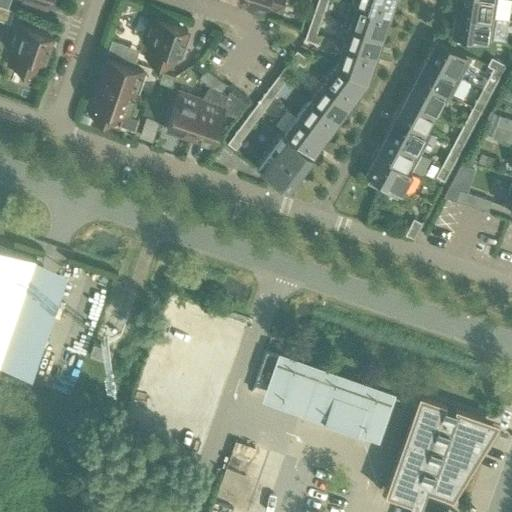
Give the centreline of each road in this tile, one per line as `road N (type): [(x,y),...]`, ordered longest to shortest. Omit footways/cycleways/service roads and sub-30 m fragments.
road 1 (unclassified): [(511,348),(0,172)]
road 2 (residential): [(58,126),(320,216)]
road 3 (residential): [(320,216),(420,29),(424,0)]
road 4 (residential): [(320,216),(511,282)]
road 5 (residential): [(171,0),(249,28),(251,42),(230,76)]
road 6 (residential): [(102,0),(58,126)]
